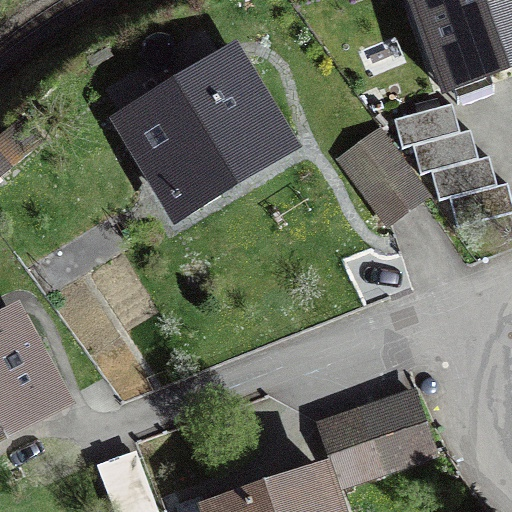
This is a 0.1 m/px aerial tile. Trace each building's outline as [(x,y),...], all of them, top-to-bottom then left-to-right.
[(487,73),(511,64),(511,0),(414,0),(444,88),(451,85),(454,92),(489,80),(487,73)] [(177,210),(284,145),(233,59),(126,124),(177,210)] [(457,227),(511,212),(511,201),(507,183),(497,186),(489,157),(478,160),(471,131),(460,133),(452,104),(394,120),(402,149),(412,146),(420,175),(431,172),(439,201),(449,198),(457,227)] [(0,173),(37,143),(20,122),(0,138),(0,173)] [(346,160),(388,219),(422,195),(379,135),(346,160)] [(0,432),(59,401),(14,316),(0,323),(0,432)] [(434,454),(413,394),(321,425),(342,485),(434,454)] [(156,511),(136,457),(100,470),(115,511),(156,511)] [(210,511),(204,496),(176,505),(178,511),(337,511),(324,473),(274,490),(271,483),(245,492),(247,499),(210,511)]
